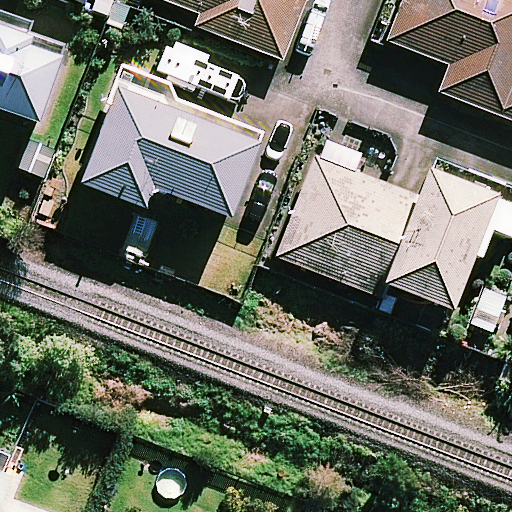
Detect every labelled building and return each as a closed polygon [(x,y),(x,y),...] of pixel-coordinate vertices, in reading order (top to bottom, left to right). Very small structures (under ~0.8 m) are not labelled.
[(304,0),(157,0),(198,16),(194,27),(280,61),(304,0)] [(511,0),(400,0),(384,43),(448,68),(438,94),(511,122),(511,0)] [(64,50),(0,26),(0,113),(36,127),(64,50)] [(257,140),(115,89),(80,187),(144,210),(151,192),(229,220),(257,140)] [(417,200),(315,161),(277,260),(383,300),(387,289),(450,312),(481,230),(508,240),(511,230),(511,199),(429,168),(417,200)] [(0,504),(14,473),(0,466),(0,504)]
